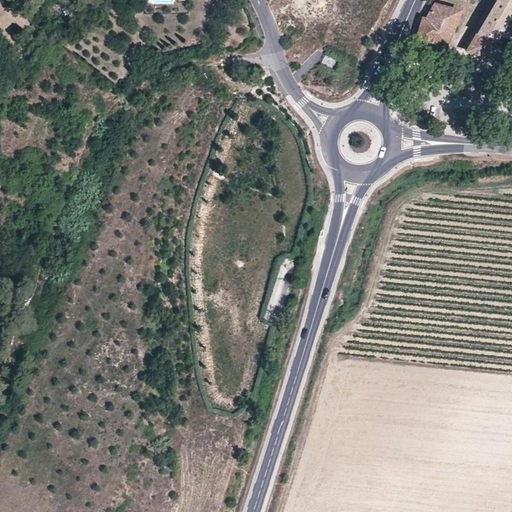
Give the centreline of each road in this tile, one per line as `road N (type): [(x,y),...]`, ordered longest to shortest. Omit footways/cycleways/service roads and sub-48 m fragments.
road 1 (track): [(279,511),(329,351),(366,310),(397,209),(421,191),(511,184)]
road 2 (tertiary): [(332,254),(253,511)]
road 3 (track): [(0,386),(74,180)]
road 4 (tertiary): [(385,125),(382,106),(416,0)]
road 5 (tertiary): [(415,0),(350,113)]
road 6 (tertiary): [(384,160),(511,148)]
road 7 (tertiary): [(511,147),(388,130)]
